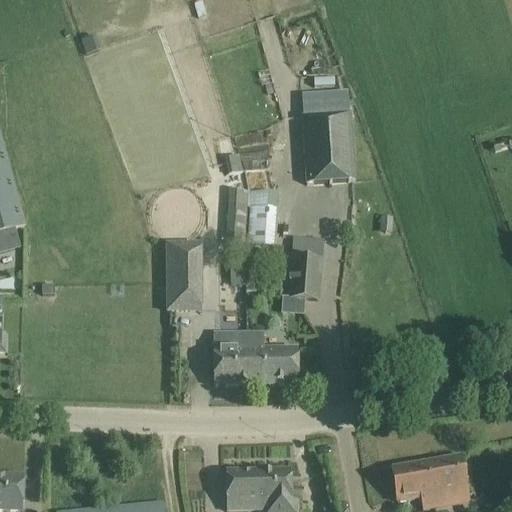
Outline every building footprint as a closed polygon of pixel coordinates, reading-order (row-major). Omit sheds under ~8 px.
[(351,116),(301,119),(306,188),(356,184),(351,116)] [(0,255),(21,250),(16,231),(18,231),(26,228),(0,134),(0,255)] [(228,207),(226,248),(244,249),(244,247),(244,246),(246,210),(246,209),(247,193),(229,193),(228,207)] [(274,249),(277,213),(249,211),(247,247),(274,249)] [(381,220),(380,235),(390,235),(391,221),(381,220)] [(292,242),(291,260),(321,262),(323,244),(292,242)] [(167,246),(167,314),(200,314),(200,246),(167,246)] [(291,260),(288,300),(318,302),(321,262),(291,260)] [(54,289),(42,289),(42,298),(54,298),(54,289)] [(244,336),(213,336),(213,388),(251,388),(251,374),(245,374),(244,336)] [(263,336),(244,336),(245,374),(251,374),(251,388),(297,388),(297,352),(263,352),(263,336)] [(460,459),(391,471),(397,505),(420,501),(421,505),(431,503),(430,499),(466,493),(460,459)] [(258,475),(225,476),(226,496),(226,511),(296,511),(297,503),(291,503),(290,495),(290,475),(258,475)] [(0,478),(0,511),(21,511),(23,480),(0,478)]
